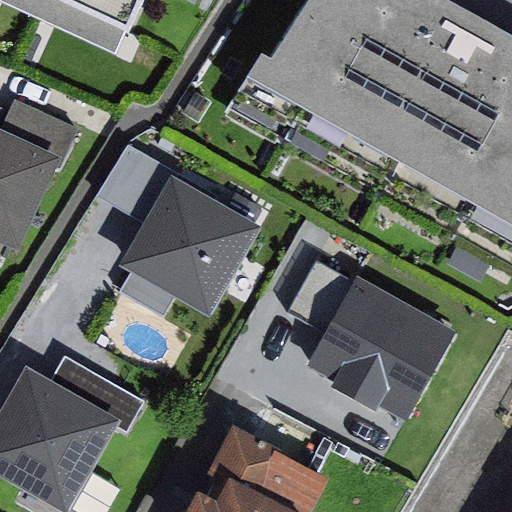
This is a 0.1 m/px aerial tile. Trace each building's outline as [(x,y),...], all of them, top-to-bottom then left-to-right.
[(151,0),(66,0),(137,32),(151,0)] [(511,33),(453,0),(319,0),(257,97),(511,243),(511,33)] [(82,129),(20,101),(4,137),(57,161),(65,165),(82,129)] [(4,137),(0,135),(0,234),(20,243),(57,161),(4,137)] [(263,229),(174,178),(123,266),(213,317),(263,229)] [(465,334),(362,276),(312,364),(415,423),(465,334)] [(105,511),(154,426),(108,400),(112,394),(75,374),(72,380),(28,356),(0,406),(0,486),(46,511),(105,511)] [(212,478),(226,486),(214,509),(197,500),(190,511),(317,511),(338,472),(242,421),(212,478)]
